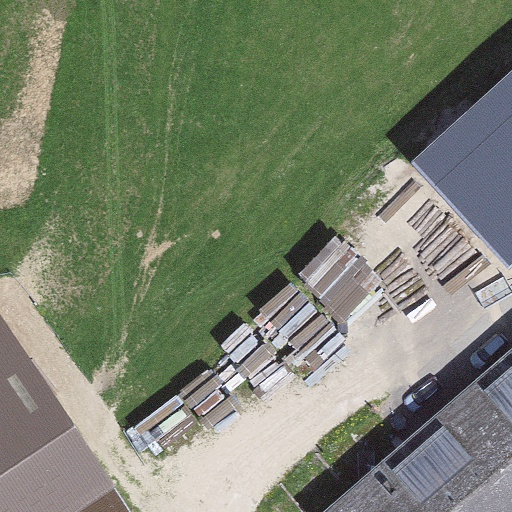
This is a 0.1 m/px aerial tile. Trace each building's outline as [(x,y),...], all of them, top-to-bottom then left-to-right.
[(511,244),(511,72),(424,153),(510,246),(511,244)] [(304,275),(349,314),(386,272),(341,233),(304,275)] [(299,281),(268,308),(292,336),(323,309),(299,281)] [(128,511),(0,318),(0,511),(128,511)] [(511,511),(511,349),(321,511),(511,511)]
